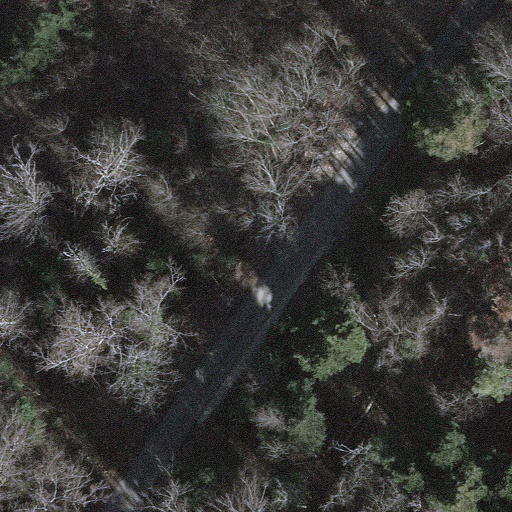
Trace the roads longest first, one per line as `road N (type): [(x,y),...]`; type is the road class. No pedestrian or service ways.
road 1 (track): [(476,0),(117,511)]
road 2 (track): [(246,0),(0,145)]
